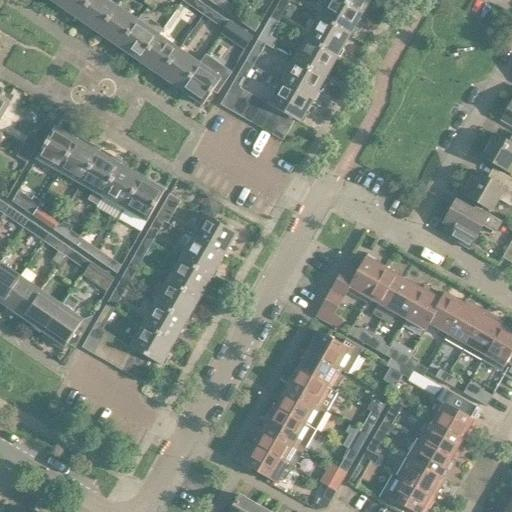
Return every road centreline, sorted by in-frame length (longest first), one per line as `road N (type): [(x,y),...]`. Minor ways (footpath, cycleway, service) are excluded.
road 1 (unclassified): [(150,511),(319,208)]
road 2 (residential): [(409,237),(511,53)]
road 3 (residential): [(319,208),(207,140)]
